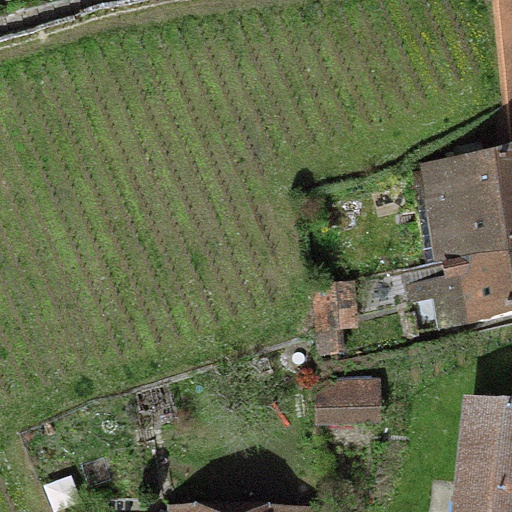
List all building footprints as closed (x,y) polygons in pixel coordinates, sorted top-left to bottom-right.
[(511,0),(491,0),(504,148),(511,144),(511,0)] [(511,144),(504,148),(419,163),(434,265),(511,249),(511,144)] [(511,249),(434,265),(456,333),(511,315),(511,249)] [(378,387),(318,385),(317,418),(376,420),(378,387)] [(511,511),(511,411),(463,407),(453,511),(511,511)]
